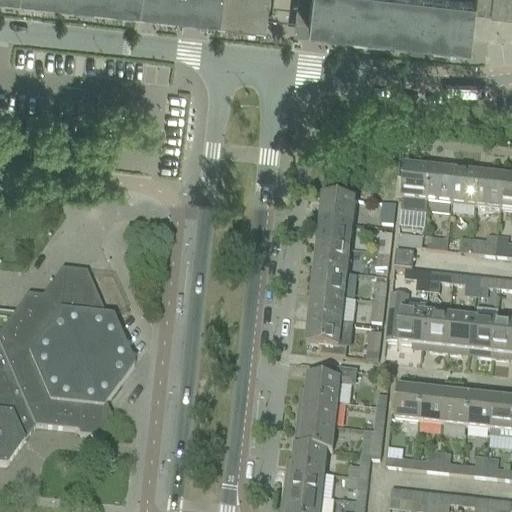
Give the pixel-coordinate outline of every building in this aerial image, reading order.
[(100,0),(264,18),(265,0),(100,0)] [(310,0),(308,23),(469,41),(473,0),(310,0)] [(401,214),(400,216),(426,219),(427,205),(430,175),(411,173),(407,172),(407,170),(406,170),(402,203),(401,214)] [(427,205),(451,208),(454,175),(453,175),(453,177),(430,175),(427,205)] [(454,175),(451,208),(459,209),(476,211),(479,180),(455,177),(455,175),(454,175)] [(476,211),(501,214),(504,181),(504,180),(503,183),(479,180),(476,211)] [(501,214),(511,214),(511,183),(505,183),(505,181),(504,181),(501,214)] [(324,202),(321,226),(352,230),(354,204),(323,201),(322,202),(324,202)] [(381,227),(393,228),(395,209),(383,207),(381,227)] [(317,250),(317,251),(349,254),(352,230),(321,226),(318,251),(317,250)] [(380,237),(378,257),(390,259),(392,239),(380,237)] [(397,250),(421,253),(422,241),(398,238),(397,250)] [(472,245),(471,258),(495,261),(497,249),(497,242),(487,240),(486,246),(472,245)] [(426,254),(445,256),(447,244),(427,242),(426,254)] [(497,249),(495,261),(511,263),(511,249),(508,249),(508,243),(497,242),(497,249)] [(460,243),(458,257),(471,258),(472,245),(460,243)] [(318,252),(316,276),(346,279),(349,254),(317,251),(317,252),(318,252)] [(378,257),(375,277),(387,279),(390,259),(378,257)] [(394,273),(405,274),(412,275),(413,259),(395,257),(394,273)] [(27,298),(0,334),(0,350),(35,430),(78,435),(80,439),(105,442),(114,429),(115,427),(95,425),(95,423),(106,407),(119,390),(120,388),(134,369),(113,321),(105,320),(92,289),(86,276),(62,274),(42,300),(27,298)] [(412,275),(405,274),(404,283),(417,285),(418,276),(412,275)] [(311,299),(311,300),(344,304),(346,279),(316,276),(313,300),(311,299)] [(440,287),(453,289),(454,280),(441,278),(440,287)] [(454,280),(453,289),(465,290),(466,281),(454,280)] [(488,292),(500,294),(501,285),(489,284),(488,292)] [(511,286),(501,285),(500,294),(511,295),(511,286)] [(374,287),(372,307),(384,308),(386,288),(374,287)] [(388,327),(386,347),(421,350),(425,319),(407,317),(408,307),(402,300),(391,298),(388,327)] [(313,301),(310,324),(341,328),(344,304),(311,300),(311,301),(313,301)] [(372,307),(370,327),(382,328),(384,308),(372,307)] [(428,357),(445,359),(449,321),(425,319),(421,350),(429,351),(428,357)] [(461,355),(469,356),(473,324),(449,321),(445,359),(461,361),(461,355)] [(341,328),(310,324),(308,348),(306,347),(306,349),(321,351),(320,360),(345,362),(346,353),(338,352),(341,328)] [(476,362),(492,364),(497,326),(473,324),(469,356),(477,357),(476,362)] [(508,360),(511,360),(511,327),(497,326),(492,364),(508,365),(508,360)] [(368,337),(365,364),(378,366),(381,338),(369,337),(368,337)] [(0,468),(7,470),(35,430),(0,350),(0,468)] [(308,380),(305,404),(337,408),(339,389),(352,390),(354,388),(354,386),(355,376),(320,372),(319,382),(308,380)] [(394,424),(419,427),(422,395),(398,392),(394,424)] [(419,427),(443,429),(446,398),(422,395),(419,427)] [(443,429),(466,432),(470,400),(446,398),(443,429)] [(377,400),(376,413),(385,414),(386,401),(377,400)] [(466,432),(490,435),(494,403),(470,400),(466,432)] [(511,442),(511,405),(494,403),(490,435),(490,440),(511,442)] [(299,412),(297,428),(335,432),(337,408),(305,404),(304,413),(299,412)] [(376,413),(375,425),(384,426),(385,414),(376,413)] [(295,443),(300,444),(299,452),(332,456),(335,432),(297,428),(295,443)] [(361,459),(370,460),(370,463),(370,464),(380,465),(383,438),(373,437),(363,436),(361,459)] [(294,451),(292,475),(324,479),(326,456),(332,457),(332,456),(299,452),(294,451)] [(349,471),(348,482),(368,484),(370,464),(370,463),(370,460),(361,459),(359,472),(349,471)] [(401,473),(414,474),(414,466),(402,464),(401,473)] [(414,466),(414,474),(426,476),(427,467),(414,466)] [(449,478),(461,480),(462,471),(449,470),(449,478)] [(462,471),(461,480),(474,481),(474,472),(462,471)] [(285,483),(283,498),(321,503),(324,479),(292,475),(291,483),(285,483)] [(496,484),(509,485),(510,476),(497,475),(496,484)] [(348,482),(347,494),(357,495),(355,508),(365,509),(368,484),(348,482)] [(402,504),(414,506),(415,497),(403,495),(402,504)] [(415,497),(414,506),(427,507),(428,498),(415,497)] [(320,511),(321,503),(283,498),(281,511),(320,511)] [(450,510),(462,511),(463,502),(451,501),(450,510)] [(463,502),(462,511),(471,511),(486,511),(487,505),(463,502)]
